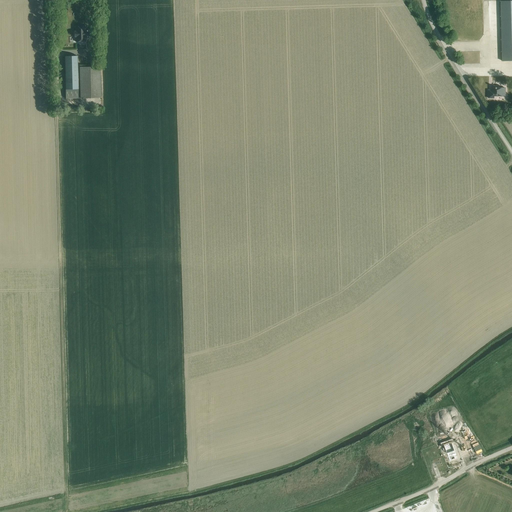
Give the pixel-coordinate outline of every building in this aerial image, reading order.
[(511,0),(501,1),(502,61),(511,60),(511,0)] [(85,30),(85,26),(80,26),(79,26),(77,26),(76,27),(75,27),(75,32),(74,32),(75,37),(76,42),(86,41),(86,38),(93,38),(93,30),(86,30),(85,30)] [(78,89),(77,56),(64,56),(65,89),(66,98),(78,98),(78,89)] [(80,68),(80,98),(101,98),(100,67),(80,68)] [(493,90),(489,90),(489,98),(494,98),(494,96),(505,96),(505,88),(501,88),(501,86),(495,86),(495,87),(493,87),(493,83),(493,90)] [(454,450),(451,441),(443,444),(447,453),(454,450)]
